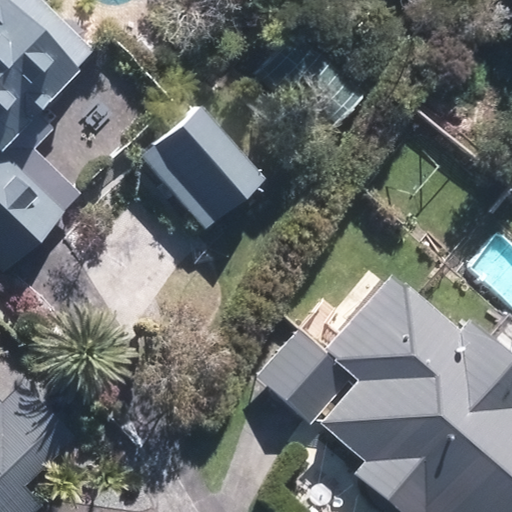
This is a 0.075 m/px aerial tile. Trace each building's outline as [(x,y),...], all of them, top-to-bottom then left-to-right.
[(86,57),(23,0),(0,0),(0,276),(1,278),(75,199),(27,154),(45,133),(29,118),(86,57)] [(272,86),(324,137),(366,92),(314,42),(272,86)] [(194,109),(132,160),(195,237),(256,186),(194,109)] [(449,348),(375,286),(314,357),(285,332),(246,377),(354,469),(344,481),(381,511),(511,511),(511,383),(457,337),(449,348)] [(0,401),(0,511),(31,511),(34,509),(18,491),(69,442),(15,387),(0,401)]
